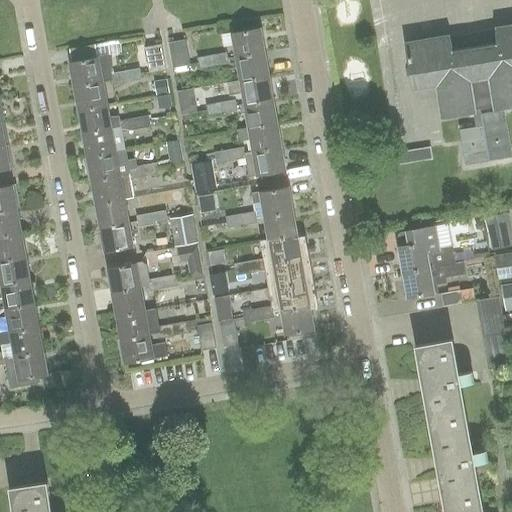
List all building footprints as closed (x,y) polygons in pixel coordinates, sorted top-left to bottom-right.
[(511,25),(498,28),(499,42),(452,49),(449,36),(407,43),(415,89),(438,85),(443,116),(474,111),(476,111),(475,107),(481,106),(495,104),(495,108),(504,106),(511,104),(511,25)] [(266,52),(261,27),(232,33),(236,57),(266,52)] [(191,65),(186,39),(170,42),(174,68),(191,65)] [(166,70),(162,44),(145,47),(149,72),(166,70)] [(270,75),(266,52),(236,57),(241,81),(270,75)] [(227,53),(213,56),(215,66),(228,63),(227,53)] [(112,74),(111,69),(113,65),(112,59),(109,55),(70,62),(75,86),(104,81),(112,80),(113,85),(127,82),(125,72),(112,74)] [(215,66),(213,56),(198,58),(200,68),(215,66)] [(139,69),(125,72),(127,82),(141,79),(139,69)] [(274,99),(270,75),(241,81),(229,82),(231,95),(243,93),(245,104),(274,99)] [(158,95),(170,93),(168,79),(156,82),(158,95)] [(108,105),(104,81),(75,86),(79,110),(108,105)] [(172,102),(170,94),(157,96),(158,104),(172,102)] [(278,123),(274,99),(245,104),(249,127),(249,128),(278,123)] [(235,101),(221,103),(223,113),(237,111),(235,101)] [(197,102),(180,105),(182,117),(199,114),(197,102)] [(223,113),(221,103),(207,106),(209,116),(223,113)] [(495,104),(481,106),(489,160),(511,156),(511,153),(504,106),(495,108),(495,104)] [(120,115),(110,117),(108,105),(79,110),(83,134),(121,127),(122,132),(123,131),(136,129),(134,119),(121,121),(120,115)] [(489,160),(481,106),(475,107),(476,111),(474,111),(476,125),(460,127),(466,164),(489,160)] [(148,116),(134,119),(136,129),(150,126),(148,116)] [(6,130),(2,131),(1,122),(0,121),(0,145),(5,145),(4,143),(8,142),(6,130)] [(282,147),(278,123),(249,128),(249,127),(238,129),(240,141),(251,139),(253,152),(282,147)] [(126,150),(123,131),(122,132),(121,127),(83,134),(88,157),(126,150)] [(167,142),(172,166),(180,165),(184,164),(179,140),(167,142)] [(6,154),(5,145),(0,145),(0,171),(13,169),(13,167),(13,168),(10,154),(6,154)] [(287,171),(282,147),(253,152),(245,153),(249,177),(287,171)] [(243,148),(230,150),(231,160),(245,158),(243,148)] [(379,167),(432,159),(430,148),(377,157),(379,167)] [(128,160),(126,150),(88,157),(92,181),(130,174),(131,179),(145,176),(143,166),(137,167),(136,159),(128,160)] [(231,160),(230,150),(215,153),(217,163),(231,160)] [(216,189),(211,160),(192,163),(197,192),(216,189)] [(157,164),(143,166),(145,176),(158,174),(157,164)] [(134,198),(130,179),(131,179),(130,174),(92,181),(96,204),(125,199),(134,198)] [(17,184),(0,187),(0,212),(18,209),(21,208),(17,184)] [(260,192),(265,216),(294,211),(290,187),(260,192)] [(130,223),(125,199),(96,204),(101,228),(130,223)] [(216,205),(201,207),(202,215),(218,213),(216,205)] [(0,236),(22,233),(18,209),(0,212),(0,236)] [(165,211),(152,214),(153,224),(167,221),(165,211)] [(298,235),(294,211),(265,216),(269,240),(298,235)] [(255,213),(241,215),(243,225),(257,223),(255,213)] [(153,224),(152,214),(137,216),(139,227),(153,224)] [(485,219),(492,252),(511,247),(511,233),(508,214),(485,219)] [(198,242),(194,215),(171,218),(175,246),(198,242)] [(243,225),(241,215),(227,218),(229,228),(243,225)] [(134,247),(130,223),(101,228),(105,252),(134,247)] [(439,248),(436,226),(409,231),(411,245),(398,247),(403,273),(430,268),(457,263),(453,245),(439,248)] [(0,261),(27,256),(22,233),(0,236),(0,261)] [(302,258),(298,235),(269,240),(269,241),(271,250),(273,263),(302,258)] [(261,252),(271,250),(269,241),(260,242),(261,252)] [(199,247),(179,250),(181,264),(188,263),(192,279),(204,277),(199,247)] [(511,253),(495,255),(498,279),(511,277),(511,253)] [(31,280),(27,256),(0,261),(0,286),(2,286),(2,285),(31,280)] [(306,282),(302,258),(273,263),(277,287),(306,282)] [(263,260),(249,262),(251,272),(265,270),(263,260)] [(468,263),(468,261),(457,263),(430,268),(403,273),(408,298),(435,293),(434,286),(447,284),(446,278),(466,274),(465,263),(468,263)] [(143,262),(137,263),(108,268),(112,292),(142,287),(150,285),(151,290),(165,288),(163,278),(150,280),(147,265),(143,262)] [(251,272),(249,262),(235,265),(237,275),(251,272)] [(177,275),(163,278),(165,288),(179,285),(177,275)] [(35,304),(31,280),(2,285),(2,286),(6,309),(35,304)] [(306,282),(277,287),(267,289),(269,300),(279,298),(282,311),(311,306),(306,282)] [(511,309),(511,283),(502,285),(506,310),(511,309)] [(146,310),(142,287),(112,292),(117,316),(146,311),(146,310)] [(472,289),(462,292),(464,302),(474,300),(472,289)] [(444,306),(464,302),(462,292),(461,290),(442,294),(444,306)] [(229,296),(215,298),(219,322),(233,319),(229,296)] [(500,297),(477,301),(479,312),(502,308),(500,297)] [(40,327),(35,304),(6,309),(10,332),(40,327)] [(315,330),(311,306),(282,311),(286,335),(315,330)] [(272,307),(258,310),(260,320),(273,317),(272,307)] [(157,308),(146,310),(146,311),(117,316),(121,340),(150,335),(150,334),(159,332),(160,338),(174,335),(172,325),(161,327),(157,308)] [(504,320),(502,308),(479,312),(481,324),(504,320)] [(260,320),(258,310),(244,312),(245,322),(260,320)] [(239,343),(236,331),(234,319),(233,319),(219,322),(224,346),(239,343)] [(506,331),(504,320),(481,324),(483,335),(506,331)] [(186,322),(172,325),(174,335),(188,333),(186,322)] [(216,348),(212,323),(198,326),(202,350),(216,348)] [(44,351),(40,327),(10,332),(0,334),(0,345),(12,343),(15,356),(44,351)] [(508,343),(506,331),(483,335),(485,347),(508,343)] [(165,342),(152,344),(150,335),(121,340),(125,364),(168,356),(165,342)] [(459,374),(453,339),(416,346),(431,425),(467,418),(461,385),(474,382),(472,371),(459,374)] [(510,354),(508,343),(485,347),(487,358),(510,354)] [(48,375),(44,351),(15,356),(6,357),(5,353),(0,353),(0,364),(6,363),(10,382),(48,375)] [(511,366),(510,354),(487,358),(489,370),(511,366)] [(473,452),(467,418),(431,425),(445,504),(481,497),(475,463),(488,461),(486,450),(473,452)] [(52,511),(48,482),(11,487),(14,511),(52,511)] [(483,511),(481,497),(445,504),(446,511),(483,511)]
